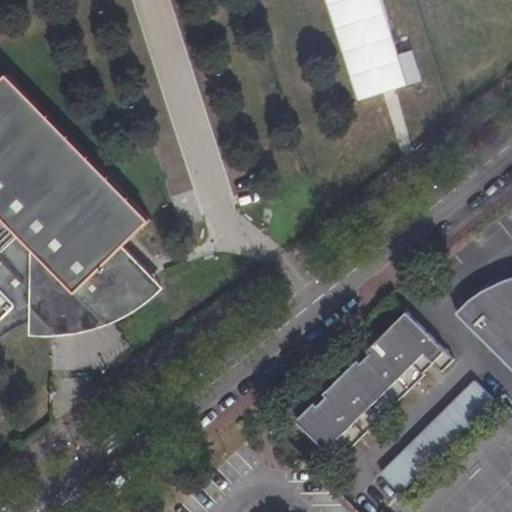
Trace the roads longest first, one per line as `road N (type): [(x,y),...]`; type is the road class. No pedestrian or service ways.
road 1 (residential): [(171,417),(511,143)]
road 2 (unknown): [(391,241),(511,384)]
road 3 (residential): [(171,417),(121,431),(79,464),(60,506)]
road 4 (residential): [(60,506),(109,494),(144,463),(171,417)]
